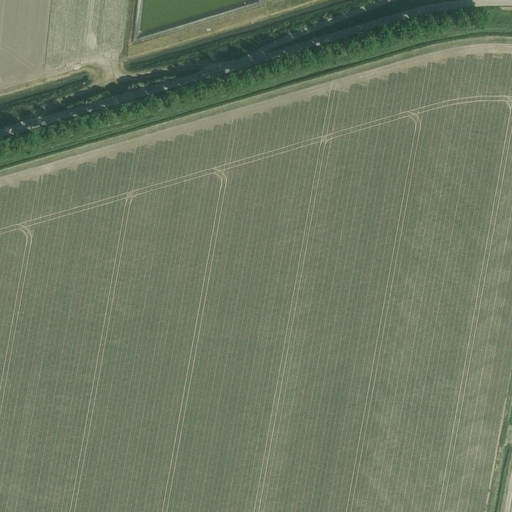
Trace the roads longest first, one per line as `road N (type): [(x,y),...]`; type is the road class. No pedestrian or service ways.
road 1 (unclassified): [(231,67),(419,11),(508,0)]
road 2 (unclassified): [(0,133),(231,67)]
road 3 (unclassified): [(385,0),(231,67)]
